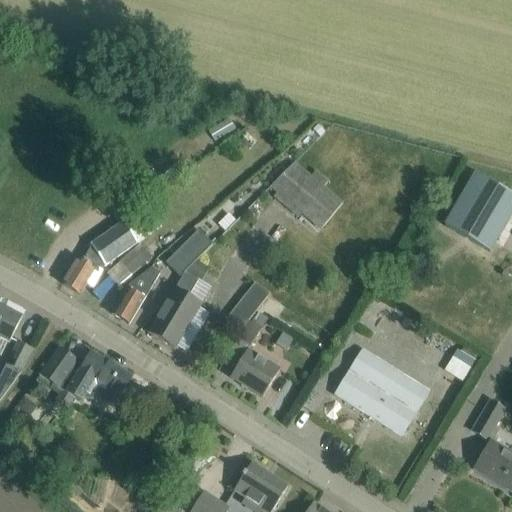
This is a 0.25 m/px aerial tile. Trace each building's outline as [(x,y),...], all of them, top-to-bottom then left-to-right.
[(215,142),(235,129),(229,119),(208,131),(215,142)] [(270,186),(321,229),(342,203),(294,163),(270,186)] [(511,196),(475,174),(444,226),(489,253),(511,213),(511,196)] [(70,272),(62,285),(80,295),(86,284),(93,287),(101,273),(100,272),(104,266),(137,242),(122,221),(90,245),(91,246),(81,261),(78,259),(73,268),(70,272)] [(212,245),(198,231),(166,263),(179,277),(212,245)] [(151,258),(140,244),(118,262),(130,276),(151,258)] [(196,262),(190,273),(201,280),(208,269),(196,262)] [(127,289),(122,297),(112,314),(129,325),(139,307),(144,299),(159,274),(149,269),(127,289)] [(174,289),(147,333),(174,349),(176,346),(199,308),(201,305),(201,304),(210,289),(198,281),(184,273),(175,289),(174,289)] [(254,313),(269,295),(255,283),(240,302),(254,313)] [(0,338),(9,343),(22,316),(0,305),(0,338)] [(261,330),(267,320),(257,313),(250,323),(261,330)] [(248,322),(234,344),(224,361),(236,368),(230,378),(262,398),(279,370),(247,350),(261,330),(250,323),(248,322)] [(6,364),(0,376),(0,400),(1,399),(21,372),(32,349),(31,349),(17,342),(6,364)] [(58,388),(62,391),(55,403),(67,410),(74,398),(80,402),(94,380),(121,396),(132,377),(90,352),(83,364),(77,361),(59,348),(39,376),(58,388)] [(362,350),(345,378),(335,395),(401,436),(429,392),(362,350)] [(464,382),(475,365),(456,352),(445,370),(464,382)] [(146,411),(149,396),(139,394),(136,409),(146,411)] [(489,401),(471,431),(487,440),(504,410),(489,401)] [(511,455),(490,442),(484,452),(474,469),(511,491),(511,455)] [(251,464),(245,473),(232,493),(242,499),(238,506),(247,511),(271,511),(287,487),(251,464)] [(189,511),(220,511),(225,504),(202,491),(189,511)]
